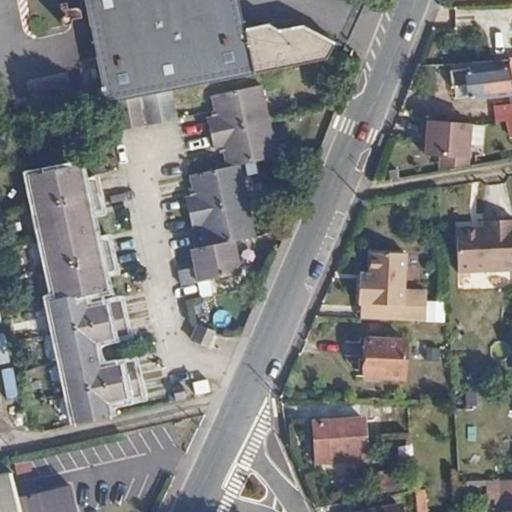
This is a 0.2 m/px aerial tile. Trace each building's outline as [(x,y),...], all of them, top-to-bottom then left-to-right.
[(251,27),(245,0),(91,0),(112,103),(332,60),(342,40),(309,24),(287,28),(276,22),(251,27)] [(80,16),(79,7),(64,9),(64,14),(62,15),(64,23),(72,22),(71,18),(80,16)] [(489,57),(463,59),(463,65),(448,66),(448,82),(464,82),(464,94),(506,93),(505,62),(490,63),(489,57)] [(278,154),(264,81),(216,91),(219,110),(211,111),(217,142),(226,141),(230,161),(195,167),(199,187),(192,189),(197,221),(206,219),(209,239),(196,242),(199,260),(182,264),(186,278),(244,267),(238,234),(260,230),(246,159),(278,154)] [(415,155),(470,157),(471,121),(416,119),(415,155)] [(94,177),(90,160),(43,171),(66,293),(60,295),(84,419),(119,412),(116,397),(149,390),(142,359),(109,365),(103,335),(136,328),(130,298),(99,304),(95,280),(115,277),(113,267),(124,265),(119,235),(107,238),(101,208),(111,206),(105,175),(94,177)] [(455,227),(458,272),(511,267),(511,217),(482,219),(483,226),(455,227)] [(358,305),(358,320),(419,322),(419,306),(402,305),(402,291),(403,254),(368,253),(368,274),(367,274),(367,285),(356,285),(356,305),(358,305)] [(357,274),(356,285),(367,285),(367,274),(357,274)] [(402,305),(419,306),(419,292),(402,291),(402,305)] [(208,347),(212,330),(198,327),(194,344),(208,347)] [(404,376),(405,340),(365,338),(364,375),(404,376)] [(329,423),(329,454),(340,454),(340,462),(365,462),(364,423),(329,423)] [(21,462),(0,467),(0,497),(70,482),(82,479),(82,476),(29,489),(21,462)] [(400,465),(371,471),(375,492),(404,486),(400,465)] [(511,511),(511,477),(498,478),(499,510),(504,511),(511,511)] [(0,511),(90,511),(82,479),(70,482),(0,497),(0,511)]
